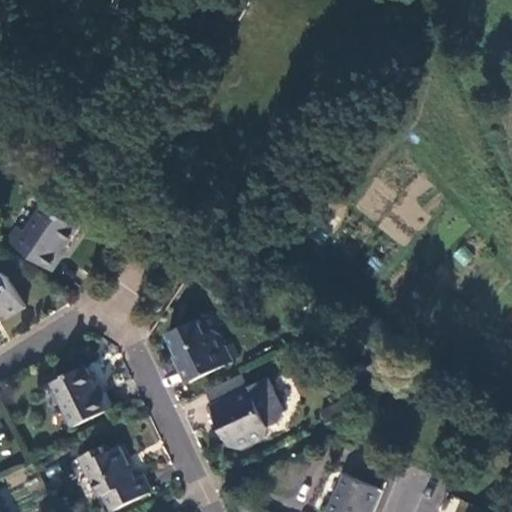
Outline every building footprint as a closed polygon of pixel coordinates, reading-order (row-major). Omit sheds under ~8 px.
[(21,227),(11,241),(54,270),(64,256),(62,254),(82,227),(48,205),(28,232),(21,227)] [(0,315),(5,313),(8,318),(27,306),(9,276),(0,270),(0,315)] [(199,321),(170,334),(192,382),(235,362),(222,336),(212,330),(205,333),(199,321)] [(88,365),(53,381),(76,426),(114,409),(105,390),(101,392),(88,365)] [(246,448),(257,443),(253,435),(270,428),(281,422),(285,411),(271,380),(251,388),(244,373),(208,390),(215,405),(210,407),(217,422),(221,419),(233,443),(246,448)] [(253,435),(257,443),(268,438),(270,428),(253,435)] [(105,495),(113,511),(152,492),(143,474),(133,479),(126,466),(129,465),(119,447),(105,454),(101,447),(80,457),(90,478),(93,477),(103,496),(105,495)] [(374,511),(384,489),(348,474),(338,497),(335,495),(327,511),(374,511)] [(463,511),(467,502),(452,496),(444,511),(463,511)]
